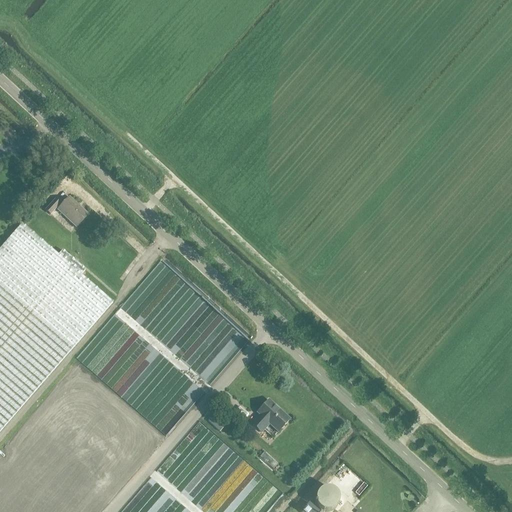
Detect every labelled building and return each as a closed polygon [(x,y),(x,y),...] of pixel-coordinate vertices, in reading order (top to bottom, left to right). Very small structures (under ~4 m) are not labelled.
[(76,229),(88,216),(69,199),(58,212),(76,229)] [(50,216),(60,206),(55,201),(45,211),(50,216)] [(0,432),(16,415),(112,304),(82,277),(58,256),(22,225),(16,232),(0,249),(0,432)] [(258,416),(251,424),(262,434),(270,426),(278,434),(291,420),(269,400),(256,414),(258,416)] [(212,416),(207,422),(219,433),(224,428),(212,416)] [(264,453),(260,458),(273,470),(277,466),(264,453)] [(295,465),(292,467),(292,471),(295,474),(299,473),(301,471),(301,467),(298,465),(295,465)] [(155,481),(129,511),(182,511),(187,506),(155,481)] [(328,511),(341,502),(329,485),(312,498),(323,511),(328,511)]
